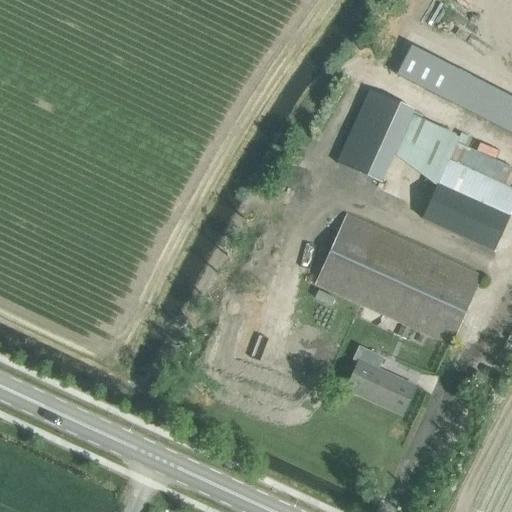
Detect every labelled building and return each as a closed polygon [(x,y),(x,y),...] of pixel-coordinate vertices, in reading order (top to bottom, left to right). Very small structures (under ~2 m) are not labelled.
[(511,98),(410,46),(395,75),(511,134),(511,98)] [(371,93),(337,163),(384,184),(396,157),(414,117),(415,112),(371,93)] [(459,139),(457,145),(459,146),(467,149),(472,139),(461,134),(459,139)] [(422,218),(421,219),(493,252),(511,210),(511,190),(509,189),(449,162),(439,185),(437,185),(436,187),(422,218)] [(315,285),(451,346),(483,277),(346,215),(315,285)] [(406,338),(409,332),(400,328),(398,334),(406,338)] [(345,391),(401,416),(415,386),(378,369),(383,358),(359,347),(353,360),(358,363),(345,391)]
